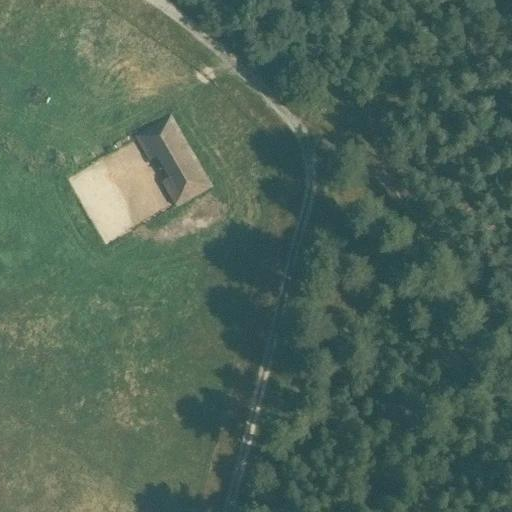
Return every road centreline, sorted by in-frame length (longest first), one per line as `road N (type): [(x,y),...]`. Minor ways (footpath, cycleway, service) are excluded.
road 1 (track): [(237,511),(342,123)]
road 2 (unknown): [(345,127),(242,511)]
road 3 (track): [(342,123),(511,340)]
road 4 (track): [(342,123),(161,0)]
road 5 (unknown): [(209,0),(342,95)]
